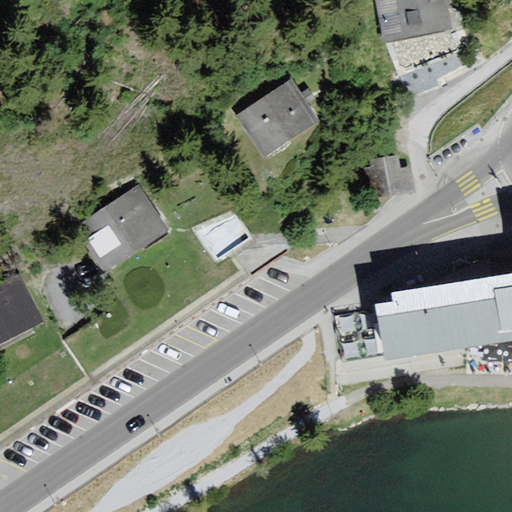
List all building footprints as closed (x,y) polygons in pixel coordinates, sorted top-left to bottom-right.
[(446,0),(373,0),(382,48),(453,35),(446,0)] [(291,82),(235,120),(262,161),(319,124),(291,82)] [(359,173),(364,205),(413,197),(408,168),(399,170),(397,159),(371,163),(369,173),(359,173)] [(83,297),(129,359),(275,261),(287,253),(244,189),(83,297)] [(138,190),(73,232),(103,277),(167,236),(138,190)] [(17,277),(0,285),(0,345),(41,325),(17,277)] [(511,342),(511,277),(388,298),(374,311),(383,364),(511,342)] [(0,444),(129,359),(83,297),(41,325),(0,351),(0,444)]
